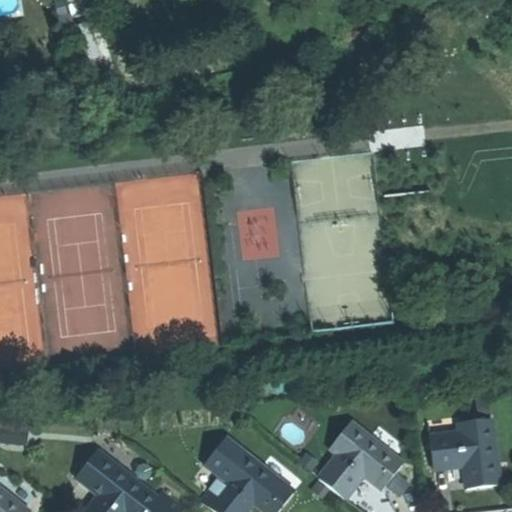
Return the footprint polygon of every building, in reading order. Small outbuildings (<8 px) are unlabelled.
[(88,11),(72,16),(83,54),(84,59),(100,54),(88,11)] [(339,452),(319,478),(344,499),(357,483),(365,472),(372,477),(376,473),(385,480),(401,461),(348,419),(328,443),(339,452)] [(498,487),(492,420),(462,423),(463,434),(432,436),(434,469),(466,466),(468,490),(483,488),(498,487)] [(0,422),(0,441),(28,443),(29,424),(0,422)] [(229,481),(209,506),(217,511),(246,511),(255,500),(265,508),(270,511),(277,511),(285,503),(294,492),(226,438),(207,462),(221,474),(229,481)] [(101,494),(86,511),(160,511),(167,505),(99,451),(79,476),(101,494)] [(376,473),(372,477),(381,485),(385,480),(376,473)] [(229,481),(221,474),(201,499),(209,506),(229,481)] [(27,511),(0,489),(0,511),(27,511)]
